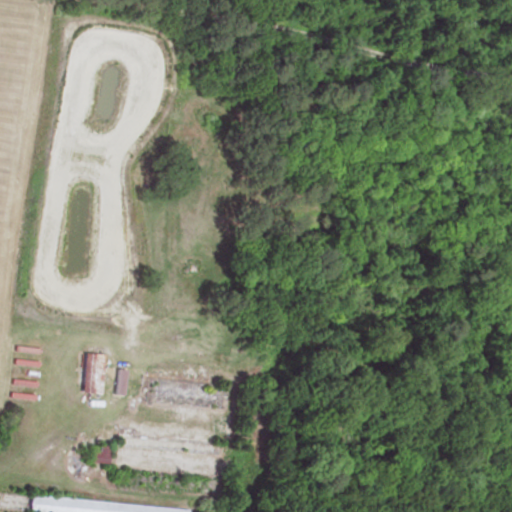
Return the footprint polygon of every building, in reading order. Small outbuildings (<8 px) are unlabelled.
[(145,401),(219,407),(221,384),(146,378),(145,401)] [(94,392),(94,384),(83,384),(83,392),(94,392)] [(118,434),(117,447),(214,456),(215,443),(118,434)] [(86,449),(86,462),(103,462),(103,449),(86,449)] [(0,511),(186,511),(186,508),(23,496),(23,502),(0,500),(0,511)]
